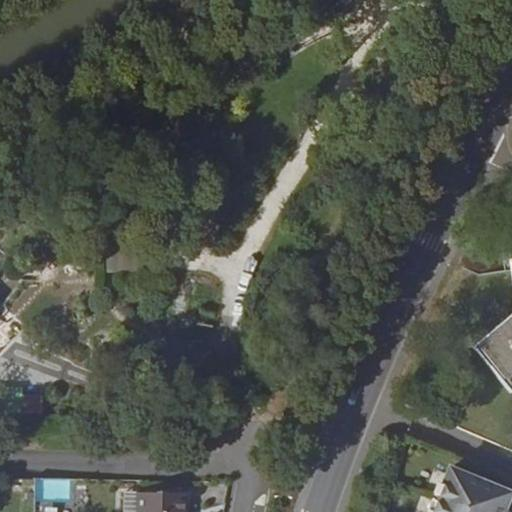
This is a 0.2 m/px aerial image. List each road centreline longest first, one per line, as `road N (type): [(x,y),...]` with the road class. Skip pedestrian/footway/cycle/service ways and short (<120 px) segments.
road 1 (tertiary): [(322,511),(430,240),(474,155)]
road 2 (residential): [(240,511),(246,466),(0,467)]
road 3 (unknown): [(229,239),(246,466)]
